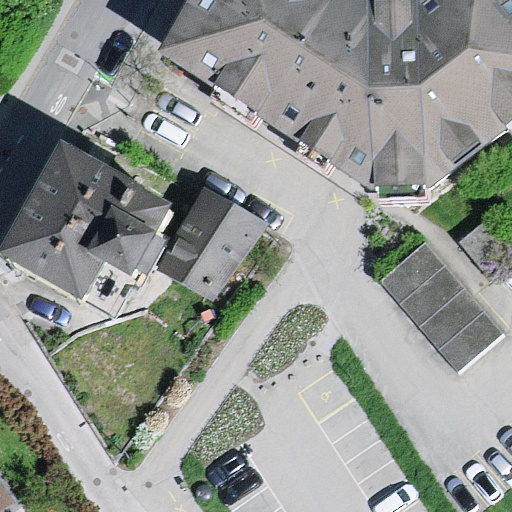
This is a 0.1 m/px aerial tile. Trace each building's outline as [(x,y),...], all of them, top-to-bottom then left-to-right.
[(377,6),(368,0),(198,0),(163,57),(381,200),(404,200),(435,201),(511,137),(511,0),(428,0),(422,4),(397,5),(377,6)] [(178,214),(68,152),(6,261),(114,320),(132,287),(139,291),(162,245),(178,214)] [(271,228),(206,190),(162,274),(217,306),(271,228)] [(511,246),(490,220),(462,244),(485,272),(511,249),(511,246)] [(502,337),(425,245),(382,281),(460,373),(502,337)] [(0,485),(0,511),(7,511),(15,507),(0,485)]
